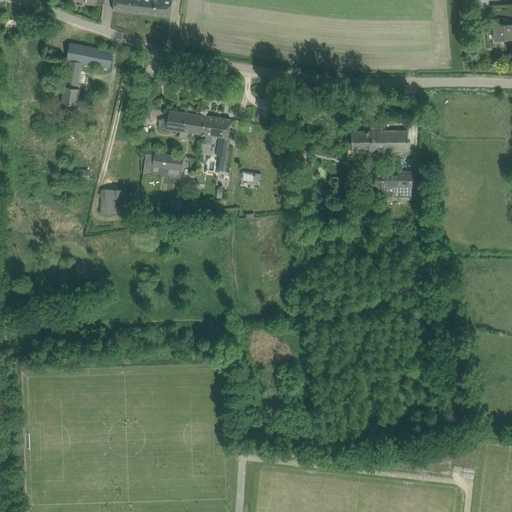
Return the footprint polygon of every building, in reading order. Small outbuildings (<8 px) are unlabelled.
[(114,0),(113,10),(170,17),(172,0),(114,0)] [(511,23),(494,25),(494,30),(495,40),(511,38),(511,23)] [(65,85),(62,101),(76,104),(80,84),(80,83),(79,83),(83,63),(88,64),(109,68),(111,61),(113,51),(112,51),(70,43),(68,53),(67,60),(68,60),(64,85),(65,85)] [(166,128),(206,134),(207,124),(206,124),(207,115),(169,110),(166,128)] [(228,152),(231,137),(228,137),(231,119),(207,115),(206,124),(207,124),(206,134),(223,136),(221,151),(228,152)] [(352,151),(375,151),(375,144),(372,144),(372,130),(351,130),(352,151)] [(375,144),(375,151),(408,151),(408,130),(372,130),(372,144),(375,144)] [(93,145),(94,145),(94,141),(84,142),(85,166),(94,166),(93,145)] [(145,164),(182,170),(184,156),(147,151),(145,164)] [(308,171),(306,153),(293,154),(294,172),(308,171)] [(69,173),(69,180),(87,181),(87,173),(87,169),(69,169),(69,173)] [(377,187),(379,187),(398,187),(398,171),(377,171),(377,177),(374,177),(374,183),(377,183),(377,187)] [(398,187),(379,187),(379,194),(387,194),(387,199),(394,199),(394,196),(414,196),(414,187),(414,171),(398,171),(398,187)] [(135,214),(134,189),(100,190),(100,214),(135,214)] [(193,193),(181,194),(181,202),(182,211),(194,210),(194,201),(193,193)]
